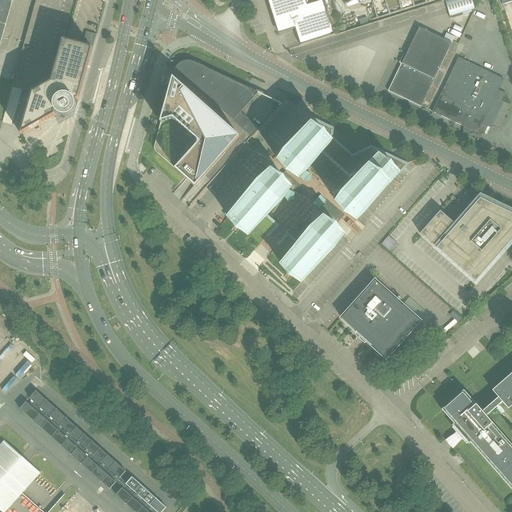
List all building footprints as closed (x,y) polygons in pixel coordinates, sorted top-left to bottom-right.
[(0,0),(0,44),(6,25),(12,1),(13,2),(13,0),(0,0)] [(23,90),(32,93),(51,82),(63,40),(73,0),(36,0),(8,100),(14,102),(19,103),(23,90)] [(276,25),(279,32),(286,30),(287,31),(295,28),(300,45),(335,34),(324,0),(322,0),(307,5),(305,0),(267,0),(276,25)] [(415,6),(412,0),(402,0),(406,9),(415,6)] [(470,4),(468,0),(458,0),(449,3),(453,16),(477,8),(475,2),(470,4)] [(388,91),(421,107),(452,43),(419,28),(406,54),(401,64),(388,91)] [(32,93),(21,134),(21,135),(22,134),(54,116),(55,115),(54,112),(56,111),(57,113),(58,114),(60,115),(62,116),(65,117),(67,116),(69,116),(71,115),(73,113),(74,111),(75,109),(76,107),(76,105),(76,103),(75,102),(75,101),(78,99),(92,48),(67,41),(63,40),(51,82),(32,93)] [(467,41),(465,46),(475,50),(478,45),(467,41)] [(298,48),(299,54),(307,51),(305,45),(298,48)] [(432,112),(477,133),(503,79),(458,57),(432,112)] [(240,112),(258,92),(248,87),(240,84),(194,62),(193,62),(192,61),(191,61),(190,61),(189,61),(188,61),(187,61),(186,61),(185,61),(184,61),(183,62),(182,62),(181,63),(180,63),(179,64),(178,65),(177,65),(177,66),(176,66),(176,67),(175,68),(175,69),(174,71),(170,86),(164,108),(157,135),(154,146),(154,147),(154,148),(154,149),(154,150),(155,150),(155,151),(156,152),(184,177),(186,179),(195,187),(182,202),(188,207),(188,208),(251,137),(259,129),(240,112)] [(406,164),(405,164),(315,120),(282,157),(278,161),(287,169),(279,178),(270,170),(224,222),(231,228),(233,230),(235,232),(236,233),(297,287),(343,235),(334,227),(341,219),(350,227),(406,164)] [(420,234),(475,282),(511,239),(511,213),(500,208),(497,211),(481,203),(477,207),(472,203),(469,207),(473,211),(459,228),(440,211),(420,234)] [(381,244),(389,251),(396,242),(389,236),(381,244)] [(355,303),(342,318),(386,358),(405,336),(412,342),(426,327),(419,321),(375,281),(355,303)] [(0,350),(19,369),(29,358),(19,349),(20,348),(15,344),(11,348),(6,343),(0,350)] [(5,376),(13,364),(9,361),(0,373),(5,376)] [(463,390),(442,409),(454,424),(452,425),(457,431),(455,434),(450,437),(456,445),(460,440),(463,438),(468,444),(470,442),(511,489),(511,446),(486,416),(496,407),(498,405),(502,402),(508,408),(511,405),(511,373),(492,390),(498,397),(483,411),(463,390)] [(29,398),(119,478),(126,471),(36,391),(29,398)] [(110,489),(116,482),(26,402),(20,409),(110,489)] [(2,443),(0,445),(0,510),(2,511),(5,511),(39,475),(40,473),(27,462),(21,456),(4,441),(2,443)] [(157,511),(162,511),(166,507),(132,477),(126,484),(157,511)] [(116,495),(135,511),(149,511),(122,488),(116,495)] [(61,505),(70,498),(67,494),(58,500),(61,505)]
